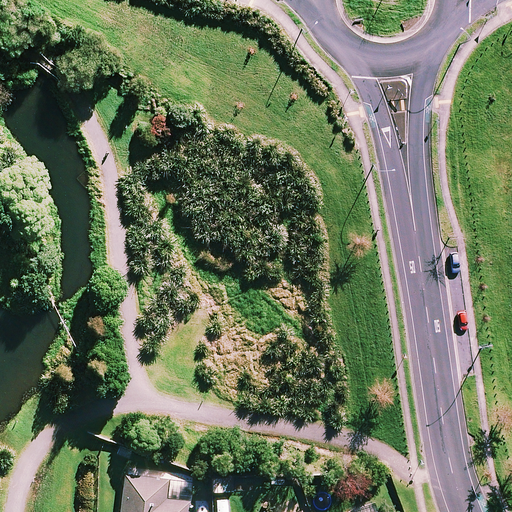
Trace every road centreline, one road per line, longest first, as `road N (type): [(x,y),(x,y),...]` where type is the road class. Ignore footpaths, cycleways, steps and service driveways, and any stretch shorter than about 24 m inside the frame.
road 1 (tertiary): [(412,211),(449,465),(467,511)]
road 2 (tertiary): [(412,211),(379,102),(348,44)]
road 3 (tertiary): [(426,52),(412,211)]
